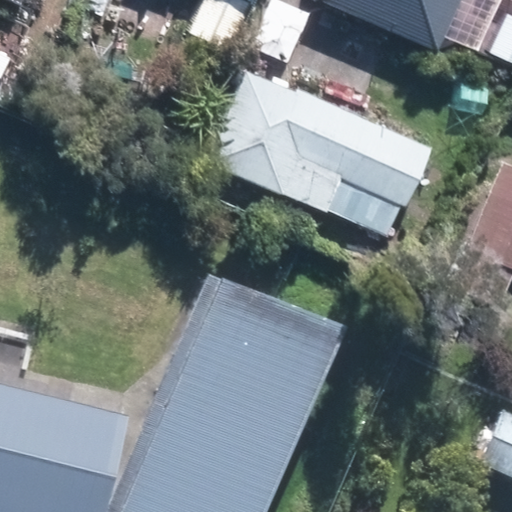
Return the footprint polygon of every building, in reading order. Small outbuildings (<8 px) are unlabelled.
[(222,65),(246,5),(233,0),(200,0),(181,49),(222,65)] [(328,0),(435,46),(454,0),(328,0)] [(511,0),(473,0),(456,41),(511,64),(511,0)] [(426,140),(257,79),(224,168),(393,229),(426,140)] [(511,262),(511,158),(506,156),(467,243),(511,262)] [(210,281),(109,511),(262,511),(338,337),(210,281)] [(0,511),(94,511),(117,413),(0,386),(0,511)] [(511,419),(498,413),(473,469),(511,486),(511,419)]
